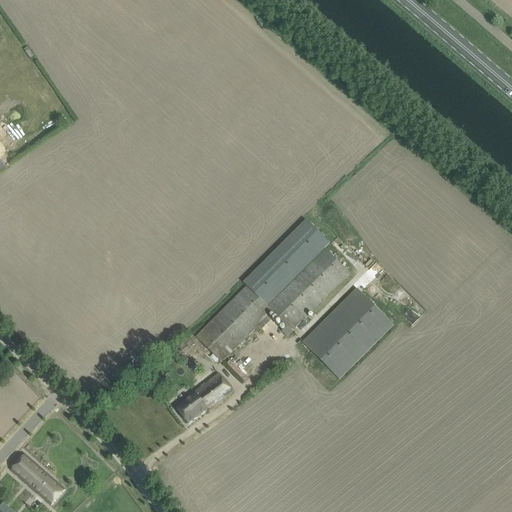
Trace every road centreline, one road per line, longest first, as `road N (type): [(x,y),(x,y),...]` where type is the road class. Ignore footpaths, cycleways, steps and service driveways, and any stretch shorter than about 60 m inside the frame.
road 1 (unclassified): [(511,207),(268,0)]
road 2 (unclassified): [(161,511),(133,472),(0,336)]
road 3 (primary): [(511,91),(405,0)]
